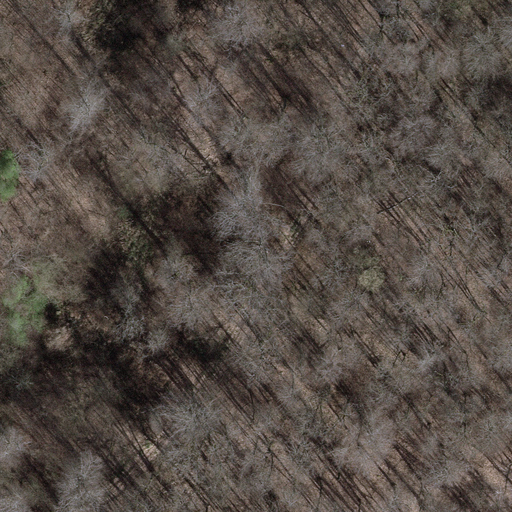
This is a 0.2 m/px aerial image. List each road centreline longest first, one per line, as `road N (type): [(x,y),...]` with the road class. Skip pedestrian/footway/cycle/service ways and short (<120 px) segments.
road 1 (track): [(378,0),(305,202),(231,292)]
road 2 (track): [(83,484),(231,292)]
